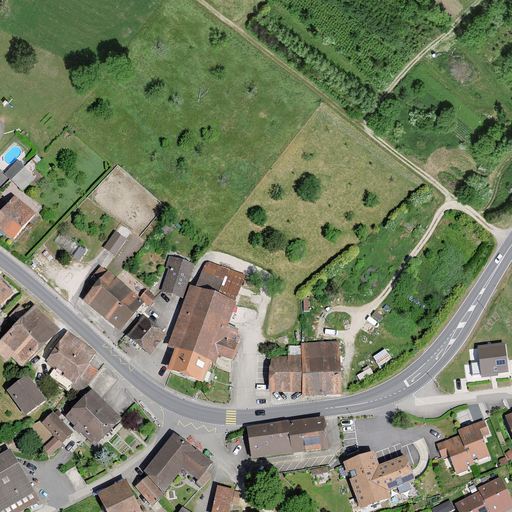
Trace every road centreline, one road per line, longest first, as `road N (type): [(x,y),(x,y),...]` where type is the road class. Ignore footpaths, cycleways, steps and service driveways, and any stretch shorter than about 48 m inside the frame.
road 1 (secondary): [(183,408),(134,380),(0,261)]
road 2 (secondary): [(405,384),(352,405),(268,416),(183,408)]
road 3 (secondary): [(511,242),(447,347),(405,384)]
road 4 (residential): [(44,511),(144,461),(183,408)]
